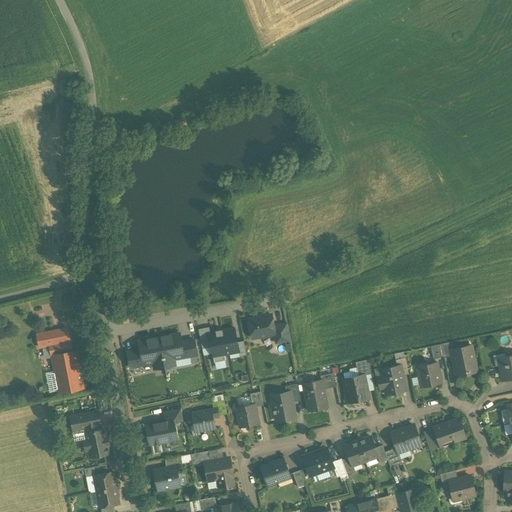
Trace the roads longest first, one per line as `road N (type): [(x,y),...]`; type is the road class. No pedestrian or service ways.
road 1 (residential): [(491,511),(492,461),(476,420),(453,404),(255,455),(247,469),(252,511)]
road 2 (unclassified): [(106,331),(92,113),(78,47),(56,0)]
road 3 (track): [(511,194),(281,299)]
road 4 (unclassified): [(138,511),(106,331)]
road 5 (unclassified): [(106,331),(281,299)]
